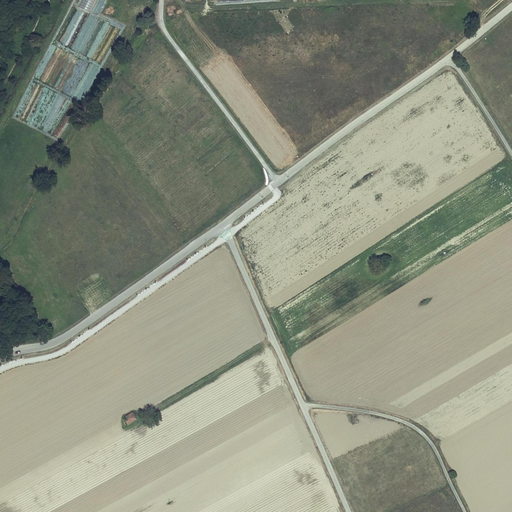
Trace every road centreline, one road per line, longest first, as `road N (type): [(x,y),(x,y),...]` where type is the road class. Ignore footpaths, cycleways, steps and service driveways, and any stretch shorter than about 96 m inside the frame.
road 1 (unclassified): [(224,224),(448,57)]
road 2 (unclassified): [(0,355),(62,337),(224,224)]
road 3 (track): [(160,0),(168,36),(275,183)]
road 4 (unclassified): [(302,402),(408,420),(437,450),(465,511)]
road 5 (unclassified): [(224,224),(302,402)]
road 6 (track): [(149,415),(273,338)]
